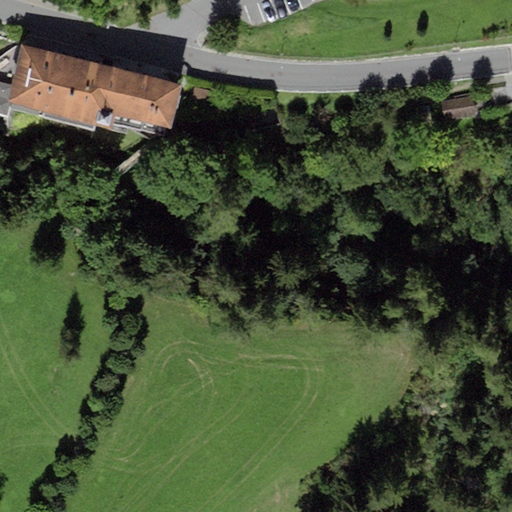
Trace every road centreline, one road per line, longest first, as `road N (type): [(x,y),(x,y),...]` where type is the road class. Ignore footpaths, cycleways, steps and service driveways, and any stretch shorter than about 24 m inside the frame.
road 1 (track): [(511,77),(407,105),(385,122),(245,142),(163,141),(103,185),(81,233),(123,331),(117,369),(44,511)]
road 2 (unclassified): [(511,57),(281,74),(155,51),(0,7)]
